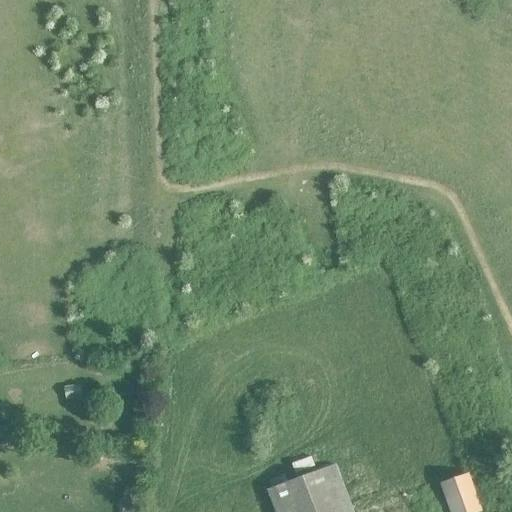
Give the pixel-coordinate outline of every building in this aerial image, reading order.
[(78,385),(64,387),(65,399),(80,397),(78,385)] [(310,457),(292,464),(295,474),(314,466),(313,463),(310,457)] [(352,511),(334,464),(267,489),(276,511),(352,511)] [(469,475),(441,485),(450,511),(475,511),(481,510),(469,475)] [(135,511),(138,489),(124,487),(121,511),(135,511)]
